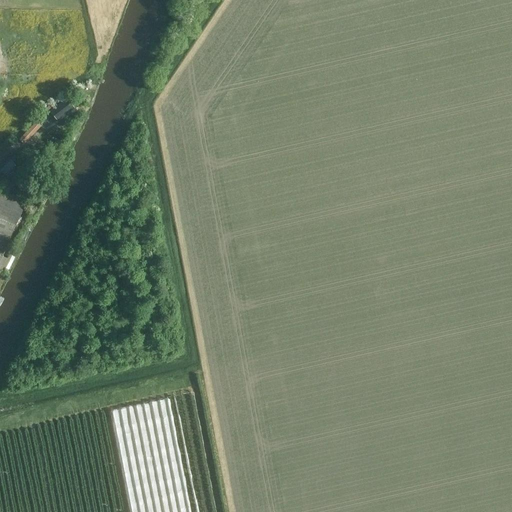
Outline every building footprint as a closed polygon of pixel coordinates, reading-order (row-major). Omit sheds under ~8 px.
[(50,112),(58,121),(74,108),(67,99),(50,112)] [(24,145),(42,126),(36,121),(19,140),(24,145)] [(8,178),(19,168),(11,160),(1,171),(8,178)] [(0,258),(27,202),(0,189),(0,258)] [(9,254),(3,267),(9,269),(14,257),(9,254)]
